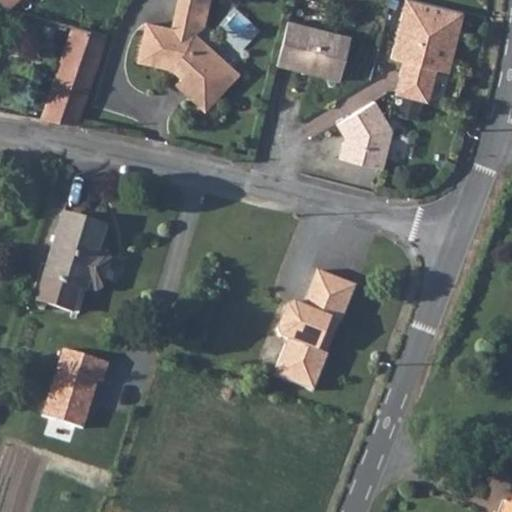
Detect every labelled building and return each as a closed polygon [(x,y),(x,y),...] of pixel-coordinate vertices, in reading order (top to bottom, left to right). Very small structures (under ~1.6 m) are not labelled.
[(1,0),(12,12),(25,0),(1,0)] [(173,0),(166,31),(142,27),(135,65),(167,71),(178,81),(175,84),(191,97),(198,90),(213,102),(235,78),(190,38),(198,30),(203,0),(201,0),(173,0)] [(462,13),(410,0),(404,0),(392,50),(404,53),(402,62),(398,77),(431,85),(434,70),(446,73),(462,13)] [(350,35),(287,19),(276,63),(339,79),(350,35)] [(44,121),(75,129),(77,123),(105,39),(107,34),(75,26),(44,121)] [(392,50),(390,59),(402,62),(404,53),(392,50)] [(398,77),(393,95),(426,103),(431,85),(398,77)] [(202,113),(213,102),(198,90),(191,97),(175,84),(173,87),(202,113)] [(373,100),(335,123),(342,136),(345,137),(344,142),(341,141),(337,157),(379,168),(390,129),(373,100)] [(109,223),(65,210),(37,299),(80,312),(90,289),(103,248),(109,223)] [(108,257),(103,248),(90,289),(102,292),(106,289),(111,264),(108,257)] [(278,336),(286,338),(273,376),(314,391),(356,285),(314,267),(300,302),(292,298),(284,303),(273,329),(278,336)] [(511,511),(511,502),(505,500),(499,511),(511,511)]
